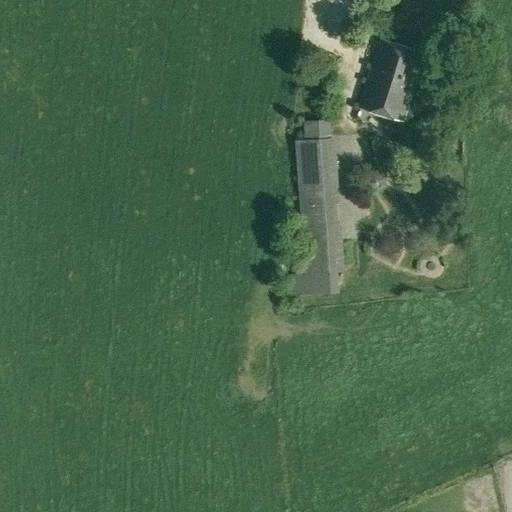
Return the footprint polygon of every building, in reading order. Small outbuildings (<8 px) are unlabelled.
[(404,121),(425,52),(381,38),(359,107),(404,121)] [(306,140),(331,138),(330,120),(305,121),(306,140)] [(335,138),(331,138),(306,140),(295,141),(304,274),(336,272),(345,271),(335,138)] [(381,174),(375,172),(370,174),(366,179),(365,185),(369,190),(374,192),(381,191),(385,186),(385,180),(381,174)] [(429,263),(433,251),(420,246),(416,259),(429,263)] [(337,292),(336,272),(304,274),(288,276),(289,295),(337,292)]
